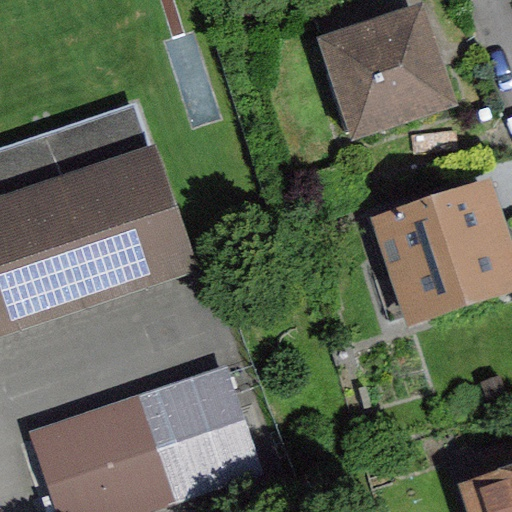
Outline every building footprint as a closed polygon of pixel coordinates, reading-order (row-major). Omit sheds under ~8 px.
[(422,17),(321,53),(357,153),(458,117),(422,17)] [(0,331),(188,268),(135,110),(0,155),(0,331)] [(474,197),(392,224),(421,313),(503,286),(474,197)] [(226,375),(36,439),(52,486),(60,511),(131,511),(258,470),(226,375)] [(511,511),(511,447),(471,461),(487,511),(511,511)]
